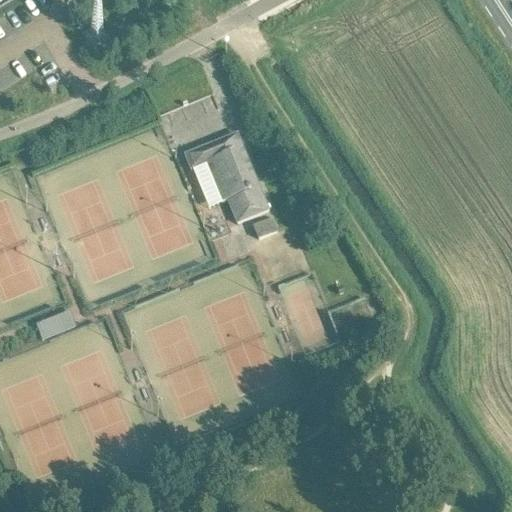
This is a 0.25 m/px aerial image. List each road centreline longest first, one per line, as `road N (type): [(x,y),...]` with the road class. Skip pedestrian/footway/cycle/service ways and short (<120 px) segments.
road 1 (track): [(373,248),(229,25)]
road 2 (residential): [(0,133),(229,25)]
